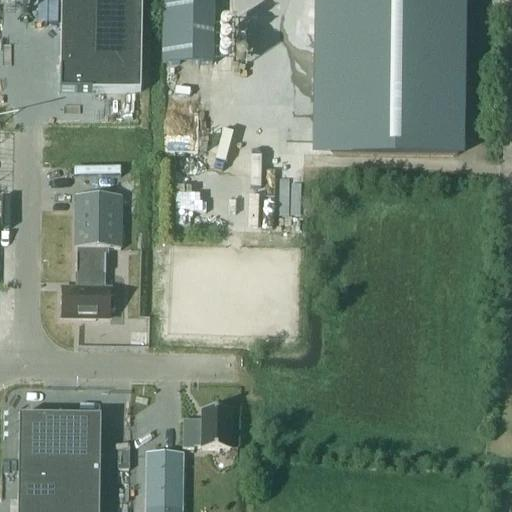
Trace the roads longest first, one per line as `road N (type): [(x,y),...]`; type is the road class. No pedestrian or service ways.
road 1 (unclassified): [(25,372),(31,134)]
road 2 (unclassified): [(229,375),(25,372)]
